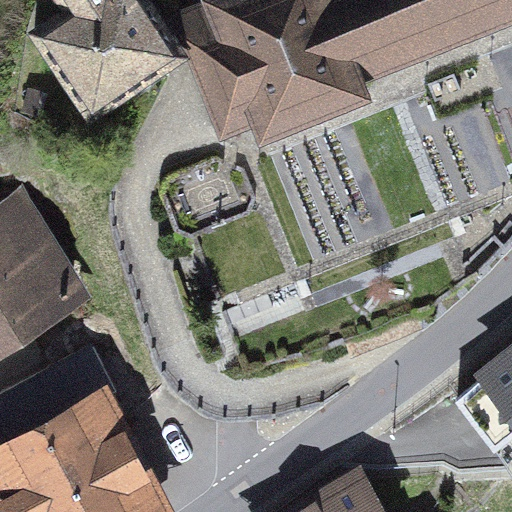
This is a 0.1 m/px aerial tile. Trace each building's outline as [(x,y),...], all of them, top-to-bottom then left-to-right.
[(63,0),(73,16),(38,38),(88,118),(181,60),(143,0),(101,0),(96,3),(94,0),(63,0)] [(511,0),(256,0),(249,3),(308,146),(423,99),(416,84),(511,45),(511,0)] [(23,194),(0,207),(0,366),(92,313),(23,194)] [(511,341),(452,393),(511,463),(511,462),(511,341)] [(115,384),(0,448),(0,478),(18,511),(176,511),(185,508),(115,384)] [(387,511),(363,472),(299,511),(387,511)]
